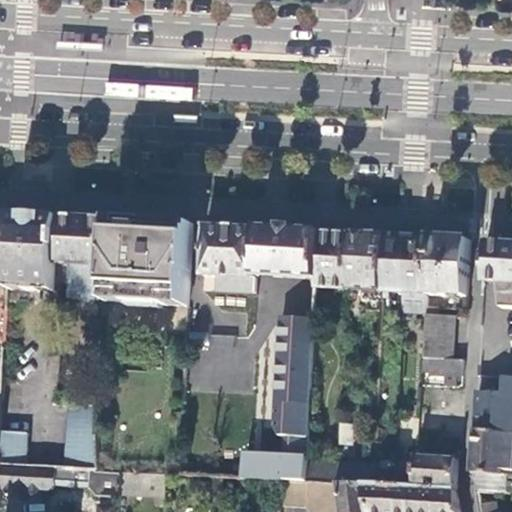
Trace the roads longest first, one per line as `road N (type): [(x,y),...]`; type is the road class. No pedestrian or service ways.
road 1 (primary): [(0,132),(483,154)]
road 2 (primary): [(372,33),(0,13)]
road 3 (residential): [(483,154),(471,511)]
road 4 (primary): [(511,41),(372,33)]
